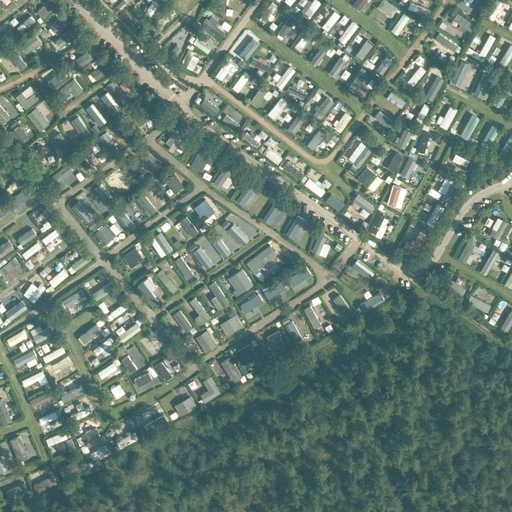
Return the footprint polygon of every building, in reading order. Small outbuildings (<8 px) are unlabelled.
[(64,14),(50,26),(58,34),(71,22),(64,14)] [(202,23),(222,37),(225,31),(215,24),(218,20),(212,15),(209,19),(206,17),(202,23)] [(55,40),(60,47),(70,40),(74,45),(82,38),(73,27),(55,40)] [(34,33),(20,44),(27,53),(41,42),(34,33)] [(75,71),(92,59),(87,52),(70,65),(75,71)] [(91,71),(96,79),(113,67),(108,59),(91,71)] [(57,92),(62,98),(71,91),(75,96),(83,90),(74,78),(57,92)] [(118,85),(133,102),(141,94),(127,78),(118,85)] [(16,96),(25,108),(42,95),(37,90),(27,98),(22,91),(16,96)] [(103,103),(113,115),(122,107),(112,96),(103,103)] [(0,114),(3,117),(10,106),(1,101),(0,102),(0,114)] [(37,107),(27,114),(40,130),(49,123),(37,107)] [(90,113),(100,125),(110,117),(103,109),(101,111),(97,107),(90,113)] [(131,119),(137,127),(150,118),(144,110),(131,119)] [(11,131),(20,142),(28,136),(19,124),(11,131)] [(105,130),(98,134),(109,152),(116,148),(105,130)] [(168,148),(173,152),(183,138),(174,131),(166,142),(171,145),(168,148)] [(81,160),(91,166),(97,155),(93,153),(99,143),(92,139),(89,143),(90,144),(81,160)] [(31,161),(41,164),(42,160),(43,160),(46,147),(39,145),(35,158),(32,157),(31,161)] [(466,167),(473,171),(480,157),(456,145),(453,151),(470,159),(466,167)] [(193,161),(204,167),(211,153),(200,147),(193,161)] [(57,176),(62,183),(66,180),(66,181),(69,179),(68,178),(77,172),(72,166),(57,176)] [(357,177),(368,186),(378,175),(367,166),(357,177)] [(107,179),(115,190),(126,182),(118,171),(107,179)] [(165,180),(174,192),(184,186),(175,173),(165,180)] [(245,197),(256,203),(257,200),(260,202),(264,195),(250,187),(245,197)] [(84,200),(91,208),(104,199),(97,190),(84,200)] [(196,217),(200,222),(213,213),(208,207),(211,205),(206,198),(194,207),(199,214),(196,217)] [(124,211),(133,223),(141,216),(132,205),(132,206),(131,204),(129,205),(128,203),(124,207),(125,208),(124,210),(124,211)] [(269,219),(280,220),(282,209),(281,208),(281,204),(272,203),(269,219)] [(168,221),(177,232),(186,225),(178,214),(168,221)] [(228,232),(239,242),(247,233),(244,231),(246,229),(239,223),(233,230),(231,229),(228,232)] [(96,233),(105,244),(113,237),(112,235),(114,233),(107,224),(96,233)] [(288,236),(303,239),(305,227),(290,224),(288,236)] [(153,246),(157,252),(165,247),(159,239),(161,237),(158,233),(145,242),(150,248),(153,246)] [(213,241),(202,248),(210,260),(221,252),(213,241)] [(316,254),(329,258),(333,246),(320,242),(316,254)] [(247,263),(255,274),(261,270),(259,267),(278,253),(271,244),(247,263)] [(123,256),(131,267),(144,259),(136,247),(123,256)] [(347,273),(359,277),(361,272),(366,273),(368,266),(350,261),(347,273)] [(368,285),(375,290),(378,287),(380,289),(385,281),(376,274),(370,281),(371,282),(368,285)] [(278,285),(283,292),(298,282),(293,275),(278,285)] [(148,277),(138,285),(154,305),(159,301),(151,291),(156,287),(148,277)] [(212,298),(219,308),(229,302),(215,280),(209,284),(216,295),(212,298)] [(250,302),(256,311),(272,301),(264,288),(259,292),(261,296),(250,302)] [(195,317),(200,324),(205,320),(205,321),(211,316),(195,296),(190,300),(200,313),(195,317)] [(304,309),(315,327),(321,324),(310,305),(304,309)] [(290,318),(299,331),(306,326),(297,313),(290,318)] [(220,324),(227,334),(242,325),(236,314),(220,324)] [(196,336),(206,351),(217,344),(208,329),(196,336)] [(267,337),(272,347),(283,341),(280,335),(281,334),(279,330),(267,337)] [(116,348),(121,356),(138,346),(133,338),(116,348)] [(237,351),(245,364),(257,357),(249,343),(237,351)] [(200,394),(206,402),(221,391),(210,375),(203,380),(208,389),(200,394)] [(175,405),(180,415),(197,406),(192,395),(175,405)] [(0,413),(4,423),(11,420),(3,399),(0,400),(0,413)] [(58,468),(63,479),(81,471),(76,460),(58,468)] [(6,490),(11,500),(29,492),(25,482),(6,490)]
